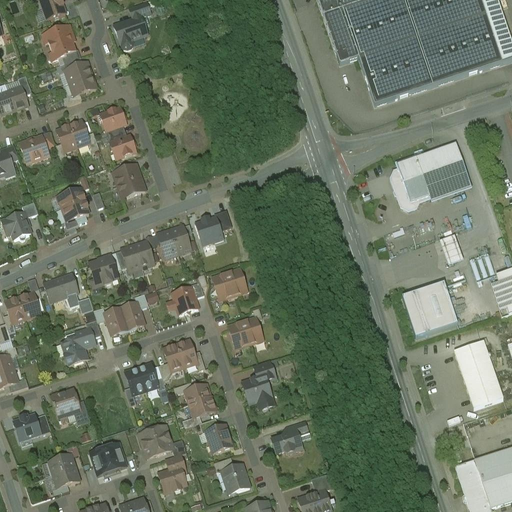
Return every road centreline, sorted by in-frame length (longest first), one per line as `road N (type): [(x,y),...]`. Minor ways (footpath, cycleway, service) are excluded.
road 1 (residential): [(0,406),(99,372),(114,353),(208,322),(255,467),(269,477),(282,511)]
road 2 (secondary): [(325,160),(442,511)]
road 3 (unclassified): [(325,160),(511,98)]
road 4 (residential): [(170,211),(0,285)]
road 5 (secondary): [(273,0),(325,160)]
road 6 (residential): [(325,160),(170,211)]
road 7 (residential): [(158,511),(145,475),(36,511)]
road 8 (residential): [(170,211),(133,105),(113,97)]
